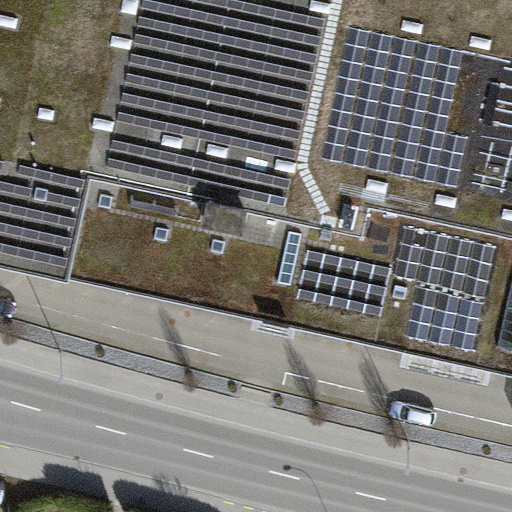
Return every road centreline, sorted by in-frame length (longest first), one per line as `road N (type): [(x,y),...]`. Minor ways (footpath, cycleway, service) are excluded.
road 1 (primary): [(324,483),(0,401)]
road 2 (primary): [(448,511),(324,483)]
